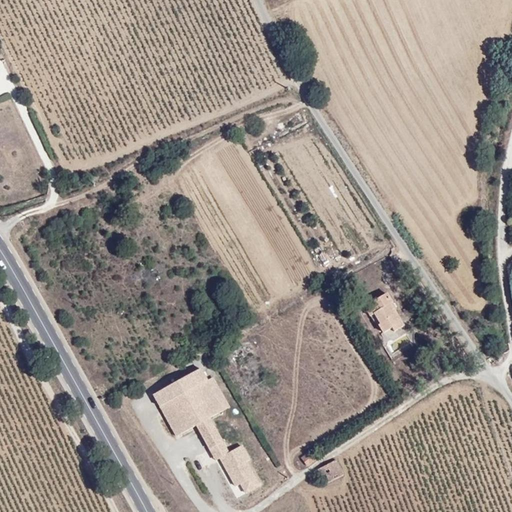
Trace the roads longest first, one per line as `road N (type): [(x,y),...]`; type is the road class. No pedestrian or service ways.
road 1 (unclassified): [(511,403),(319,119),(256,0)]
road 2 (primary): [(0,250),(145,511)]
road 3 (track): [(0,299),(113,511)]
